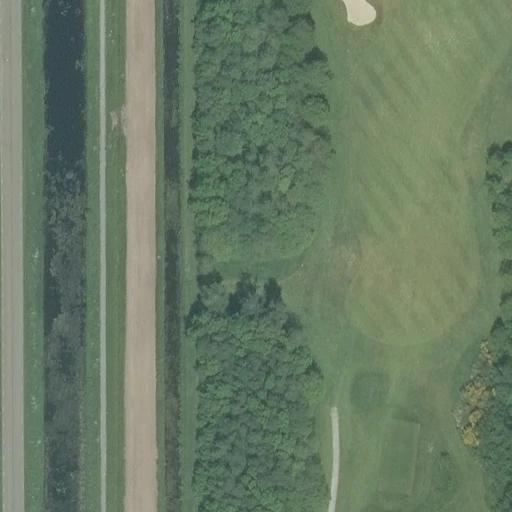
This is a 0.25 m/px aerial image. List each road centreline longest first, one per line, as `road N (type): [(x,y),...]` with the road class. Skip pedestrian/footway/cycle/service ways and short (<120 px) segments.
road 1 (track): [(141,0),(138,511)]
road 2 (unclassified): [(17,511),(19,0)]
